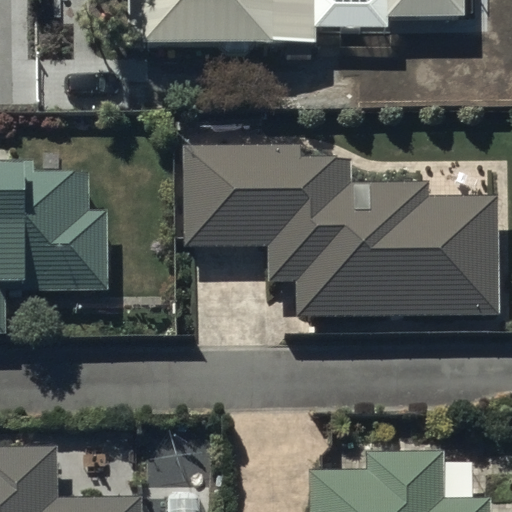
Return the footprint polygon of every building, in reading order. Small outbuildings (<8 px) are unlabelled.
[(139,0),(139,54),(312,54),(312,0),(382,0),(383,26),(462,26),(462,0),(139,0)] [(511,0),(501,0),(503,105),(511,104),(511,0)] [(186,150),(180,150),(180,254),(264,254),(264,290),(292,290),(292,325),(496,324),(496,202),(427,203),(426,188),(350,189),(350,166),(299,166),(299,151),(253,152),(253,129),(186,129),(186,150)] [(0,342),(3,343),(3,293),(17,293),(17,300),(93,299),(104,297),(103,219),(88,219),(88,181),(34,181),(34,168),(0,168),(0,342)] [(0,511),(141,511),(141,506),(56,505),(55,454),(0,453),(0,511)] [(489,511),(489,503),(441,504),(440,459),(364,460),(364,476),(306,477),(306,511),(489,511)]
